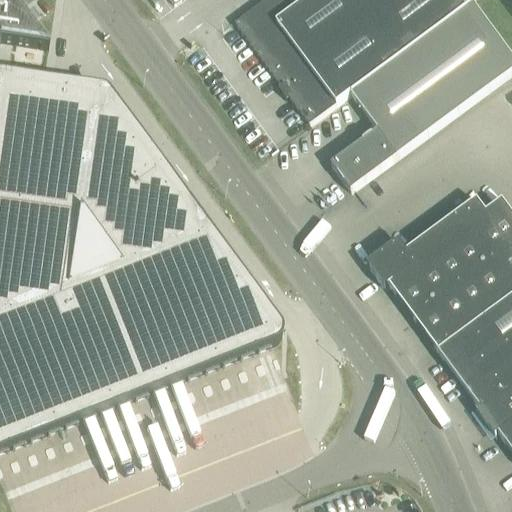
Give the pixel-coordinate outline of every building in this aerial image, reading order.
[(0,0),(0,457),(273,350),(276,349),(278,347),(280,344),(281,341),(282,338),(281,334),(280,332),(117,112),(108,100),(106,98),(104,96),(102,95),(75,91),(0,79),(0,45),(4,46),(48,53),(48,52),(9,0),(0,0)] [(274,0),(244,23),(236,29),(283,92),(279,95),(286,104),(290,102),(310,130),(337,110),(351,100),(467,14),(466,12),(482,0),(315,0),(294,16),(281,0),(274,0)] [(379,136),(332,171),(352,198),(511,78),(511,60),(474,9),(467,14),(351,100),(379,136)] [(400,247),(368,271),(383,291),(388,293),(390,292),(439,358),(511,304),(511,218),(503,207),(487,219),(478,206),(408,258),(400,247)] [(511,304),(439,358),(480,413),(477,416),(496,442),(499,440),(511,456),(511,304)]
